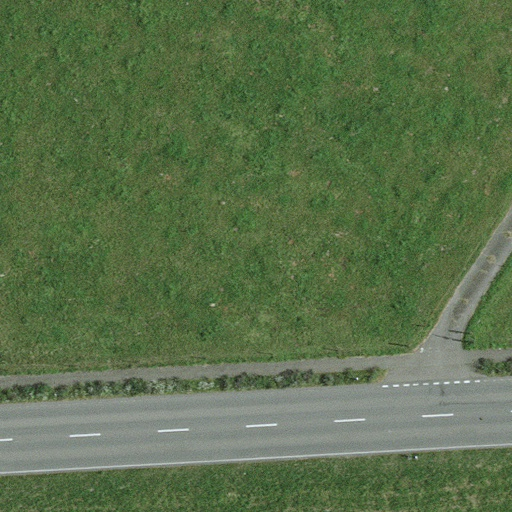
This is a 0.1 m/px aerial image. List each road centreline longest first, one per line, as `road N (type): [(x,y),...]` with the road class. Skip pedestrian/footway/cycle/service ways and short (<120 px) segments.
road 1 (secondary): [(511,408),(0,436)]
road 2 (track): [(430,411),(446,338),(511,236)]
